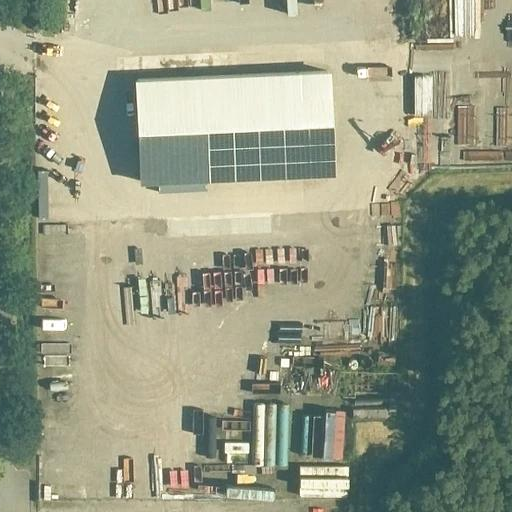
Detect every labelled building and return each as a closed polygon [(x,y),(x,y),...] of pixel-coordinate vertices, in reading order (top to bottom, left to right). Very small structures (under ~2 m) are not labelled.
[(442,107),(442,72),(426,72),(425,82),(403,82),(403,107),(442,107)] [(136,82),(140,178),(332,170),(328,74),(136,82)] [(457,142),(474,143),(474,109),(458,109),(457,142)] [(344,414),(313,413),(312,458),(343,459),(344,414)] [(217,416),(188,418),(190,466),(219,465),(217,416)]
